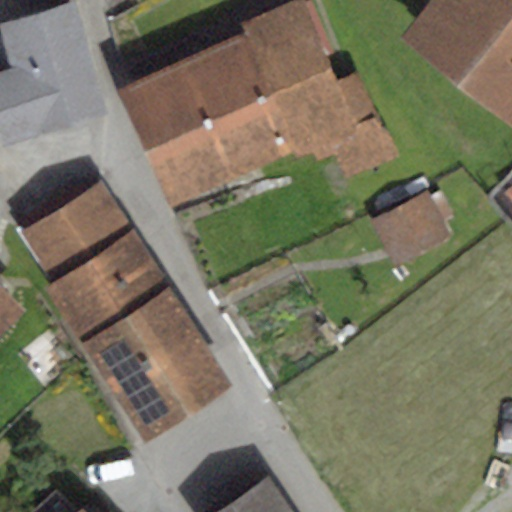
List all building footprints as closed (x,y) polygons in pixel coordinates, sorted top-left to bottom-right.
[(69,0),(21,0),(15,2),(19,18),(70,2),(69,0)] [(511,0),(436,0),(405,40),(511,124),(511,0)] [(74,3),(0,24),(0,27),(12,68),(0,71),(0,146),(107,115),(74,3)] [(251,35),(123,90),(172,205),(293,153),(297,161),(312,154),(315,163),(333,155),(345,182),(399,158),(385,126),(381,128),(357,73),(334,83),(300,4),(247,27),(251,35)] [(100,180),(21,229),(50,276),(130,227),(100,180)] [(425,191),(369,221),(393,267),(449,237),(425,191)] [(131,230),(44,286),(79,342),(167,286),(131,230)] [(0,332),(23,311),(0,286),(0,332)] [(231,386),(167,286),(79,342),(144,442),(231,386)] [(217,511),(292,511),(268,477),(217,511)]
